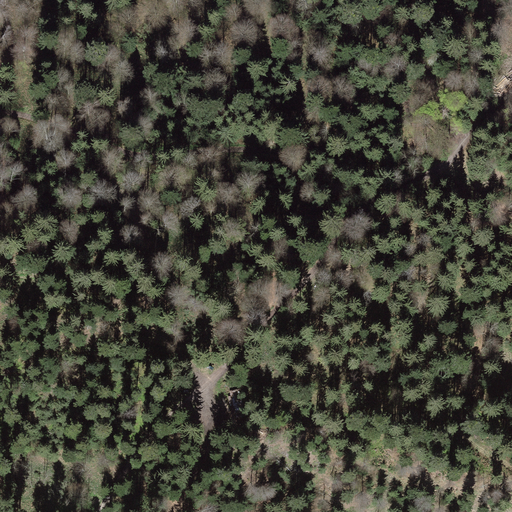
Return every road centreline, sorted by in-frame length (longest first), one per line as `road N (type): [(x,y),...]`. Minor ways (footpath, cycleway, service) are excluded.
road 1 (track): [(105,511),(155,423),(186,402),(354,215),(451,158),(501,100)]
road 2 (track): [(501,100),(437,104),(306,150),(155,155),(0,109)]
